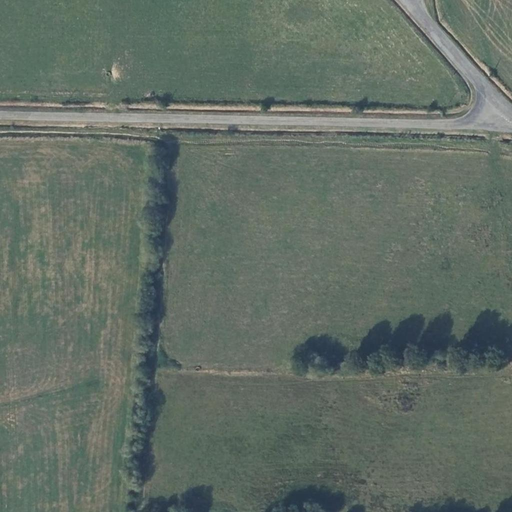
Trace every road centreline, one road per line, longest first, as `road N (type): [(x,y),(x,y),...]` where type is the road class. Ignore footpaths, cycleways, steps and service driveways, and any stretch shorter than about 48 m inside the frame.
road 1 (unclassified): [(511,127),(0,115)]
road 2 (unclassified): [(408,0),(511,105)]
